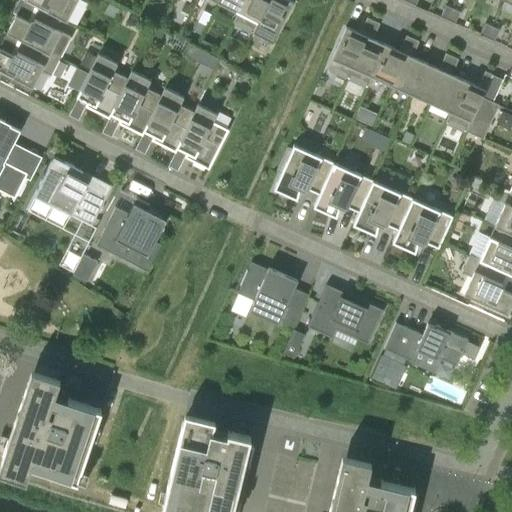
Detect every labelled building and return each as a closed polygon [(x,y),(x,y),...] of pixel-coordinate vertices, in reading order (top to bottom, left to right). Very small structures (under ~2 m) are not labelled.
[(66,21),(26,0),(24,0),(39,7),(31,23),(15,15),(7,32),(59,59),(70,36),(56,29),(61,19),(66,21)] [(26,0),(66,21),(76,0),(26,0)] [(220,0),(219,3),(237,12),(232,22),(233,22),(244,0),(220,0)] [(244,0),(233,22),(252,32),(268,0),(244,0)] [(268,0),(252,32),(272,42),(293,2),(289,0),(268,0)] [(447,20),(452,9),(445,5),(440,17),(447,20)] [(459,12),(452,9),(447,20),(454,23),(459,12)] [(327,68),(347,77),(373,21),(366,18),(360,33),(345,27),(327,68)] [(379,23),(373,21),(347,77),(367,86),(385,45),(372,39),(379,23)] [(206,26),(198,22),(193,31),(201,35),(206,26)] [(486,38),(492,26),(485,23),(479,35),(486,38)] [(492,26),(486,38),(494,41),(499,30),(492,26)] [(50,76),(59,59),(7,32),(6,33),(22,41),(14,56),(0,48),(0,71),(32,88),(41,71),(50,76)] [(399,51),(385,45),(367,86),(368,86),(372,77),(391,85),(412,38),(406,35),(399,51)] [(418,41),(412,38),(391,85),(411,94),(425,63),(411,57),(418,41)] [(187,44),(183,52),(211,67),(215,58),(187,44)] [(230,50),(225,60),(235,65),(240,56),(230,50)] [(108,117),(132,70),(131,70),(127,78),(113,71),(117,63),(98,53),(87,74),(83,82),(76,96),(94,105),(91,109),(108,117)] [(438,69),(425,63),(411,94),(430,103),(452,56),(445,53),(438,69)] [(458,59),(452,56),(430,103),(449,112),(445,121),(446,122),(464,80),(451,74),(458,59)] [(83,82),(87,74),(76,68),(72,76),(83,82)] [(150,80),(132,70),(108,117),(109,118),(111,113),(127,121),(124,126),(141,134),(165,87),(164,87),(160,95),(146,87),(150,80)] [(478,86),(464,80),(446,122),(466,131),(482,97),(492,74),(485,71),(478,86)] [(183,97),(165,87),(141,134),(142,135),(144,130),(160,138),(158,143),(174,151),(198,104),(197,104),(193,112),(179,104),(183,97)] [(498,104),(482,97),(466,131),(483,138),(498,104)] [(216,114),(198,104),(174,151),(175,152),(177,147),(193,155),(191,160),(208,168),(228,129),(212,121),(216,114)] [(510,133),(511,121),(511,108),(499,107),(495,130),(510,133)] [(11,147),(13,144),(20,130),(0,119),(0,173),(2,175),(0,177),(0,190),(14,198),(27,173),(13,166),(21,152),(11,147)] [(406,131),(401,140),(409,144),(413,135),(406,131)] [(313,205),(314,206),(333,162),(293,144),(291,148),(287,146),(276,171),(280,173),(273,188),(295,198),(295,199),(296,199),(300,185),(318,194),(313,205)] [(42,178),(33,195),(34,196),(91,225),(95,217),(108,191),(107,191),(80,176),(82,171),(53,156),(44,173),(43,172),(41,177),(42,178)] [(373,180),(333,162),(314,206),(334,215),(334,216),(335,216),(339,203),(357,212),(352,223),(353,224),(373,180)] [(412,198),(373,180),(353,224),(374,233),(373,234),(374,234),(378,221),(397,230),(391,241),(392,242),(412,198)] [(511,192),(509,191),(509,192),(511,193),(511,199),(509,205),(504,203),(494,225),(511,233),(511,192)] [(452,217),(412,198),(392,242),(413,251),(412,252),(414,252),(418,239),(438,248),(452,217)] [(147,256),(155,240),(166,219),(147,209),(133,202),(128,213),(115,207),(96,244),(121,258),(128,246),(147,256)] [(511,233),(494,225),(494,226),(499,228),(494,239),(489,236),(479,259),(469,254),(469,255),(511,274),(511,233)] [(71,269),(85,240),(72,233),(58,263),(71,269)] [(87,281),(97,261),(83,254),(72,273),(87,281)] [(511,275),(511,274),(469,255),(461,272),(471,277),(463,294),(507,314),(511,302),(511,294),(499,288),(506,273),(511,275)] [(268,267),(267,268),(251,261),(247,270),(246,270),(240,285),(237,292),(253,300),(248,311),(278,324),(286,305),(293,288),(297,280),(268,267)] [(325,289),(327,284),(326,284),(307,326),(332,338),(336,329),(339,322),(371,336),(383,309),(349,294),(345,304),(338,301),(340,296),(325,289)] [(300,312),(288,307),(281,323),(293,328),(300,312)] [(395,322),(383,348),(411,361),(417,349),(437,358),(437,357),(456,366),(461,353),(474,359),(479,347),(467,341),(467,340),(446,330),(446,332),(439,329),(440,327),(435,325),(434,327),(427,323),(421,336),(417,335),(418,332),(395,322)] [(301,343),(289,338),(282,353),(294,358),(301,343)] [(405,365),(380,354),(370,377),(395,388),(405,365)] [(66,402),(52,398),(59,378),(33,369),(0,466),(0,470),(27,480),(32,465),(43,469),(43,470),(76,481),(101,409),(67,398),(66,402)] [(237,511),(253,447),(247,446),(250,436),(227,430),(226,434),(211,431),(214,420),(184,412),(159,511),(237,511)] [(379,485),(365,481),(366,477),(369,477),(373,462),(344,455),(330,511),(408,511),(414,488),(380,480),(379,485)]
